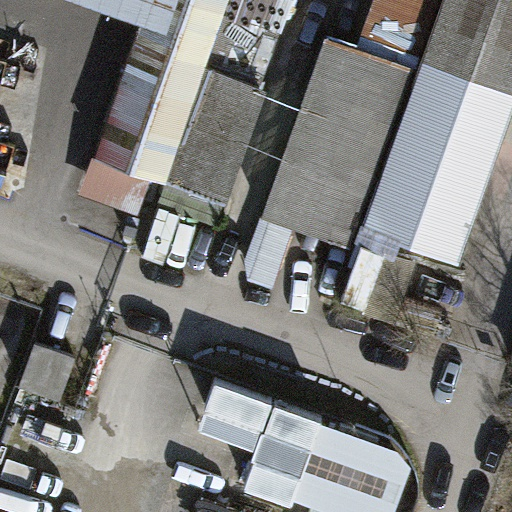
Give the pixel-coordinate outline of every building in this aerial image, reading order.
[(10,0),(0,30),(0,40),(53,59),(74,0),(10,0)] [(85,0),(137,17),(143,0),(85,0)] [(89,154),(153,177),(195,60),(215,0),(143,0),(137,17),(89,154)] [(363,0),(349,42),(405,62),(426,0),(363,0)] [(511,0),(434,0),(355,224),(450,257),(511,79),(511,0)] [(220,5),(200,61),(252,80),(272,23),(220,5)] [(253,212),(341,243),(405,62),(349,42),(317,31),(253,212)] [(53,59),(0,40),(0,124),(27,134),(53,59)] [(195,60),(153,177),(211,197),(252,80),(200,61),(195,60)] [(65,352),(26,338),(11,379),(50,394),(65,352)] [(205,437),(256,449),(245,494),(304,508),(328,409),(218,382),(205,437)] [(313,511),(380,511),(386,497),(327,476),(313,511)]
